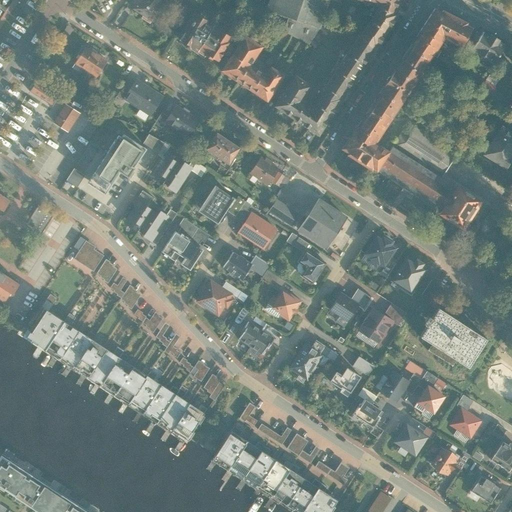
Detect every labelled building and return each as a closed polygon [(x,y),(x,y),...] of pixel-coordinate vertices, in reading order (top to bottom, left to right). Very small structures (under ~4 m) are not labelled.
[(152,24),(167,0),(135,0),(132,5),(134,7),(132,10),(152,24)] [(320,31),(331,0),(277,0),(272,15),(289,22),(284,33),(309,46),(320,31)] [(348,0),(378,11),(358,40),(378,53),(387,39),(396,26),(401,17),(397,15),(403,0),(348,0)] [(347,143),(341,151),(367,167),(377,173),(379,170),(393,149),(379,140),(448,36),(464,45),(476,25),(465,20),(450,12),(438,6),(430,18),(418,36),(405,55),(384,87),(363,119),(347,143)] [(197,15),(178,43),(197,55),(215,27),(197,15)] [(495,61),(509,41),(487,26),(473,46),(495,61)] [(234,40),(215,27),(197,55),(215,68),(234,40)] [(263,51),(244,38),(220,75),(237,86),(249,94),(260,101),(268,106),(286,79),(272,70),(267,78),(252,68),(263,51)] [(378,53),(358,40),(357,39),(311,110),(303,105),(313,89),(296,79),(275,111),(286,118),(320,141),(329,127),(342,108),(349,97),(360,80),(371,65),(378,53)] [(99,51),(88,43),(76,59),(87,68),(99,51)] [(110,60),(99,51),(87,68),(98,76),(110,60)] [(166,95),(138,77),(124,98),(153,116),(166,95)] [(493,93),(494,79),(489,78),(488,82),(484,82),(483,92),(493,93)] [(60,95),(38,81),(31,92),(54,106),(60,95)] [(80,114),(81,111),(68,103),(59,117),(56,122),(68,130),(80,114)] [(199,121),(176,106),(170,116),(167,122),(190,136),(199,121)] [(167,122),(170,116),(163,112),(156,123),(163,127),(167,122)] [(394,147),(442,178),(458,155),(408,122),(393,146),(394,147)] [(506,168),(511,158),(511,125),(506,122),(485,154),(506,168)] [(239,147),(217,132),(206,148),(228,163),(239,147)] [(100,162),(87,183),(105,194),(106,192),(107,192),(120,172),(128,177),(128,176),(132,170),(144,151),(146,148),(123,133),(121,136),(118,135),(107,152),(100,162)] [(393,149),(379,170),(442,212),(458,189),(442,178),(394,147),(393,149)] [(162,157),(152,172),(159,177),(160,177),(161,174),(166,178),(177,162),(174,160),(172,159),(174,155),(166,150),(162,157)] [(279,167),(261,155),(250,172),(268,184),(279,167)] [(177,162),(166,178),(171,181),(167,187),(175,192),(191,167),(184,162),(182,166),(179,164),(177,162)] [(234,197),(235,195),(215,183),(198,208),(218,221),(228,205),(234,197)] [(485,204),(459,187),(458,189),(442,212),(441,215),(454,223),(466,232),(477,216),(485,204)] [(0,300),(4,303),(20,281),(0,268),(0,205),(4,208),(12,196),(0,188),(0,300)] [(236,198),(234,197),(228,205),(230,207),(228,210),(235,215),(245,199),(238,195),(236,198)] [(348,215),(320,196),(299,228),(327,247),(348,215)] [(141,197),(126,219),(133,224),(134,224),(135,222),(141,226),(152,210),(146,206),(148,203),(141,197)] [(302,214),(277,198),(269,210),(294,226),(302,214)] [(251,203),(245,199),(235,215),(245,221),(251,211),(248,209),(251,203)] [(43,232),(54,213),(38,204),(27,222),(43,232)] [(152,210),(141,226),(147,230),(145,232),(146,232),(143,236),(151,240),(167,216),(160,210),(158,214),(152,210)] [(277,227),(251,211),(245,221),(238,232),(263,248),(277,227)] [(181,226),(177,232),(180,234),(181,233),(183,235),(187,229),(189,231),(193,224),(183,218),(178,225),(181,226)] [(187,229),(183,235),(190,239),(198,227),(183,218),(193,224),(189,231),(187,229)] [(198,227),(190,239),(198,245),(201,240),(204,242),(209,234),(198,227)] [(175,230),(161,251),(170,257),(174,251),(179,255),(190,239),(183,235),(181,233),(180,234),(177,232),(175,230)] [(307,241),(292,231),(286,240),(301,250),(307,241)] [(382,237),(377,234),(364,254),(369,257),(367,260),(377,266),(379,263),(382,265),(385,267),(392,256),(398,246),(393,243),(394,240),(384,234),(382,237)] [(190,239),(179,255),(184,258),(180,264),(190,270),(203,249),(197,245),(198,245),(190,239)] [(94,246),(89,242),(78,258),(93,268),(103,254),(93,248),(94,246)] [(77,247),(72,256),(76,258),(81,249),(77,247)] [(313,283),(326,262),(305,248),(297,261),(307,266),(301,275),(313,283)] [(251,261),(232,250),(223,266),(243,278),(250,267),(253,263),(251,261)] [(255,254),(251,261),(253,263),(250,267),(262,275),(269,263),(255,254)] [(398,277),(419,290),(433,268),(423,261),(413,255),(398,277)] [(398,260),(392,256),(385,267),(382,265),(379,271),(387,276),(398,260)] [(109,260),(105,258),(96,272),(108,279),(115,268),(111,265),(112,264),(108,262),(109,260)] [(284,280),(267,269),(263,276),(279,287),(284,280)] [(116,293),(125,279),(122,277),(112,291),(116,293)] [(210,278),(195,300),(218,316),(233,294),(221,286),(210,278)] [(225,280),(221,286),(233,294),(237,296),(241,290),(225,280)] [(128,286),(120,297),(131,305),(139,293),(128,286)] [(302,300),(282,288),(271,305),(291,317),(302,300)] [(358,288),(351,298),(360,304),(364,307),(371,296),(358,288)] [(341,292),(330,308),(349,320),(360,304),(351,298),(341,292)] [(392,302),(384,313),(394,320),(399,323),(406,312),(392,302)] [(359,329),(379,342),(394,320),(384,313),(374,306),(359,329)] [(421,336),(471,367),(490,336),(440,306),(421,336)] [(44,308),(26,335),(194,442),(213,414),(193,402),(189,399),(167,385),(161,382),(137,366),(132,363),(110,349),(105,346),(81,331),(76,328),(53,313),(44,308)] [(144,315),(135,309),(132,314),(141,320),(144,315)] [(144,315),(141,320),(153,330),(162,317),(154,312),(149,319),(144,315)] [(239,338),(250,345),(261,329),(250,321),(239,338)] [(169,324),(165,322),(155,336),(164,341),(162,343),(166,345),(169,340),(162,334),(169,324)] [(261,329),(250,345),(262,353),(272,336),(261,329)] [(178,335),(174,332),(164,349),(176,357),(180,351),(171,346),(178,335)] [(315,339),(311,345),(324,354),(324,355),(326,356),(331,349),(315,339)] [(289,367),(308,379),(324,355),(324,354),(311,345),(306,342),(289,367)] [(374,366),(358,355),(351,365),(368,375),(374,366)] [(181,358),(178,361),(190,369),(192,366),(181,358)] [(200,380),(208,367),(196,360),(193,366),(196,368),(192,376),(200,380)] [(404,367),(421,376),(425,368),(409,360),(404,367)] [(350,394),(362,377),(349,368),(344,376),(338,372),(331,382),(350,394)] [(404,388),(409,380),(393,370),(380,391),(396,401),(404,388)] [(426,370),(422,378),(419,383),(426,388),(429,384),(433,386),(438,378),(426,370)] [(414,373),(409,380),(404,388),(413,393),(419,383),(422,378),(414,373)] [(219,379),(210,374),(202,386),(211,391),(208,396),(214,399),(223,384),(217,381),(219,379)] [(435,413),(446,395),(433,386),(429,384),(426,388),(415,406),(423,411),(425,407),(435,413)] [(462,406),(468,410),(473,400),(464,395),(458,404),(462,406)] [(381,410),(364,399),(354,414),(372,425),(381,410)] [(254,406),(248,402),(239,417),(252,425),(255,419),(248,415),(254,406)] [(468,410),(462,406),(450,424),(472,438),(483,420),(468,410)] [(429,436),(407,422),(395,441),(417,455),(429,436)] [(281,436),(260,423),(257,428),(281,443),(290,429),(286,427),(281,436)] [(507,429),(498,423),(494,430),(503,436),(507,429)] [(245,441),(234,433),(218,457),(301,511),(329,511),(337,501),(321,490),(302,478),(298,475),(275,460),(271,458),(248,443),(245,441)] [(307,440),(296,433),(287,446),(298,453),(307,440)] [(511,468),(511,446),(503,441),(492,459),(511,470),(511,468)] [(309,461),(318,448),(314,446),(309,454),(301,449),(298,453),(309,461)] [(442,448),(431,463),(448,474),(455,464),(459,458),(442,448)] [(463,451),(459,458),(455,464),(462,468),(471,455),(463,451)] [(89,511),(1,454),(0,455),(0,489),(28,508),(34,511),(89,511)] [(329,468),(317,460),(314,465),(326,472),(329,468)] [(333,471),(329,468),(326,472),(343,483),(346,479),(341,476),(347,466),(339,461),(333,471)] [(502,488),(481,475),(471,492),(492,504),(502,488)] [(379,511),(390,497),(381,490),(368,509),(371,511),(379,511)]
